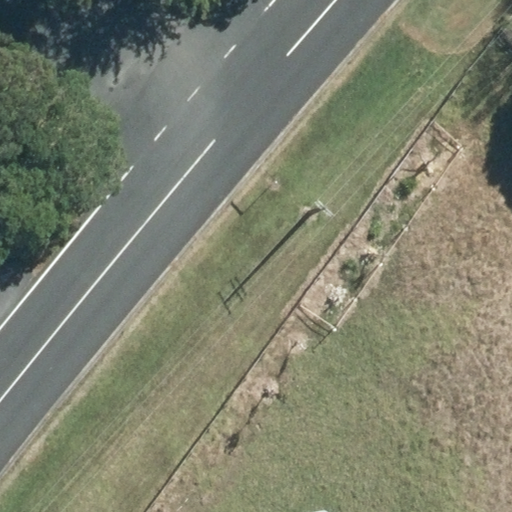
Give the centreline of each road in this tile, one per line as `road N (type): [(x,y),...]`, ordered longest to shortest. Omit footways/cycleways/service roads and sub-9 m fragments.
road 1 (tertiary): [(230,113),(0,403)]
road 2 (unclassified): [(0,29),(143,73),(230,113)]
road 3 (tertiary): [(333,0),(230,113)]
